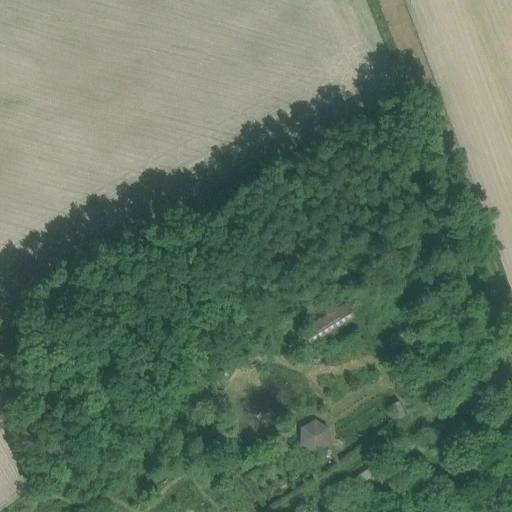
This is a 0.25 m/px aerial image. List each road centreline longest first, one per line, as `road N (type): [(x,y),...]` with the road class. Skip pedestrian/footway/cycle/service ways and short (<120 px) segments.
road 1 (track): [(511,322),(392,0)]
road 2 (track): [(511,369),(279,511)]
